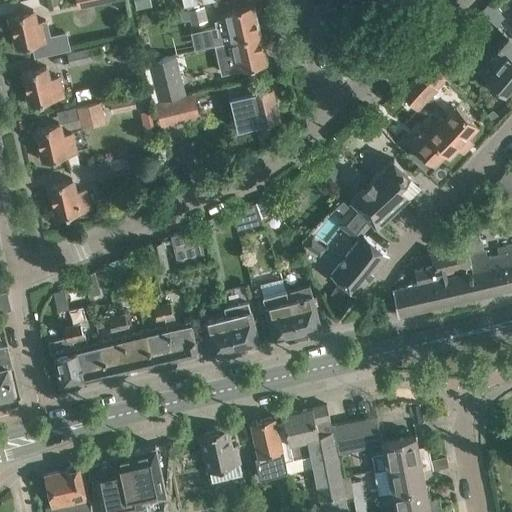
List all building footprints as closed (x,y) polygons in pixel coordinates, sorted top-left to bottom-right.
[(150,0),(133,0),(136,11),(152,7),(150,0)] [(215,25),(201,28),(205,46),(214,44),(260,34),(253,4),(223,11),(216,13),(217,19),(214,20),(215,25)] [(187,10),(181,12),(183,22),(190,20),(191,25),(208,20),(204,6),(200,7),(187,10)] [(32,9),(9,15),(17,48),(33,44),(35,55),(36,56),(69,48),(65,32),(48,36),(44,18),(35,21),(32,9)] [(260,34),(214,44),(221,74),(239,69),(267,63),(260,34)] [(483,64),(477,71),(486,78),(504,95),(511,86),(511,38),(508,36),(483,64)] [(100,45),(67,52),(70,67),(103,60),(100,45)] [(185,95),(176,54),(149,60),(158,101),(185,95)] [(477,125),(475,124),(484,115),(429,61),(400,91),(417,108),(428,97),(446,116),(428,134),(423,129),(410,142),(418,150),(416,152),(422,159),(425,156),(433,164),(444,152),(448,156),(457,146),(463,151),(472,141),(467,136),(477,125)] [(62,97),(57,75),(48,78),(45,66),(22,71),(30,104),(62,97)] [(234,95),(229,96),(237,128),(242,127),(279,118),(272,86),(251,91),(236,95),(234,95)] [(89,88),(75,91),(77,100),(91,97),(89,88)] [(109,101),(112,113),(136,107),(133,95),(109,101)] [(192,95),(156,104),(161,124),(197,115),(192,95)] [(100,101),(77,106),(80,122),(103,116),(100,101)] [(153,125),(150,109),(140,112),(144,127),(153,125)] [(71,132),(61,134),(59,122),(35,127),(43,161),(76,153),(71,132)] [(137,153),(97,162),(101,176),(128,170),(127,165),(139,162),(137,153)] [(326,156),(319,163),(331,176),(338,169),(326,156)] [(393,158),(372,178),(350,198),(377,226),(409,196),(400,186),(410,176),(393,158)] [(511,209),(511,163),(488,185),(511,209)] [(85,188),(74,190),(71,178),(48,184),(56,217),(89,209),(85,188)] [(279,195),(255,205),(261,221),(286,211),(285,209),(280,197),(279,195)] [(244,207),(232,211),(237,230),(262,223),(261,221),(255,205),(255,203),(244,207)] [(203,255),(197,228),(170,234),(176,261),(203,255)] [(388,253),(384,250),(363,233),(330,274),(356,294),(388,253)] [(161,242),(150,244),(156,272),(167,269),(161,242)] [(511,244),(505,246),(507,252),(487,257),(485,250),(468,254),(465,242),(447,246),(429,250),(433,265),(415,269),(418,283),(393,289),(397,312),(398,315),(460,301),(499,291),(511,288),(511,244)] [(128,251),(131,263),(140,261),(137,249),(128,251)] [(307,328),(319,325),(309,284),(286,289),(298,338),(306,336),(308,333),(307,328)] [(263,295),(273,336),(286,333),(287,338),(290,341),(298,338),(286,289),(263,295)] [(0,311),(11,309),(7,290),(0,291),(0,311)] [(246,351),(247,348),(245,343),(258,340),(248,300),(225,305),(227,315),(236,353),(246,351)] [(166,324),(167,324),(175,357),(197,351),(190,318),(174,322),(169,301),(161,303),(164,316),(166,324)] [(70,320),(67,302),(56,304),(60,322),(70,320)] [(153,305),(156,318),(164,316),(161,303),(153,305)] [(83,306),(69,310),(72,325),(84,378),(93,376),(98,379),(104,378),(106,373),(107,373),(100,340),(92,342),(83,306)] [(124,312),(116,314),(119,327),(127,325),(124,312)] [(119,327),(116,314),(108,316),(111,329),(119,327)] [(223,348),(225,353),(227,356),(236,353),(227,315),(204,320),(211,351),(223,348)] [(166,324),(144,329),(151,362),(153,362),(157,365),(164,363),(166,359),(175,357),(167,324),(166,324)] [(84,378),(72,325),(64,326),(66,337),(52,341),(54,350),(61,382),(59,385),(61,386),(62,383),(84,378)] [(144,329),(121,335),(129,368),(138,365),(142,368),(149,367),(151,362),(144,329)] [(121,335),(100,340),(107,373),(108,373),(112,376),(118,374),(121,369),(129,368),(121,335)] [(0,398),(0,399),(4,400),(8,399),(11,396),(14,396),(7,367),(12,366),(7,344),(0,345),(0,398)] [(326,404),(283,414),(284,420),(289,440),(293,458),(310,454),(313,466),(322,511),(323,511),(348,507),(346,498),(345,494),(346,494),(342,476),(338,453),(335,439),(335,438),(343,436),(343,437),(361,434),(379,430),(376,413),(331,423),(329,416),(327,405),(326,404)] [(287,469),(275,416),(250,422),(254,439),(251,440),(259,476),(287,469)] [(227,427),(200,434),(206,459),(211,480),(242,473),(242,470),(235,443),(231,444),(227,427)] [(364,448),(361,434),(343,437),(335,439),(338,453),(364,448)] [(384,452),(387,467),(431,458),(429,448),(418,450),(416,435),(382,441),(384,452)] [(162,506),(165,490),(155,445),(133,450),(147,510),(162,506)] [(122,511),(136,511),(147,510),(133,450),(110,455),(111,460),(122,511)] [(384,452),(371,455),(374,469),(387,467),(384,452)] [(431,458),(387,467),(392,491),(425,485),(423,470),(433,468),(431,458)] [(122,511),(111,460),(89,464),(99,511),(122,511)] [(82,465),(44,473),(52,505),(45,506),(46,511),(91,511),(89,497),(82,465)] [(354,499),(364,497),(361,480),(351,481),(354,499)] [(428,499),(425,485),(392,491),(395,511),(420,511),(441,508),(438,497),(428,499)] [(354,499),(356,511),(366,511),(364,497),(354,499)]
